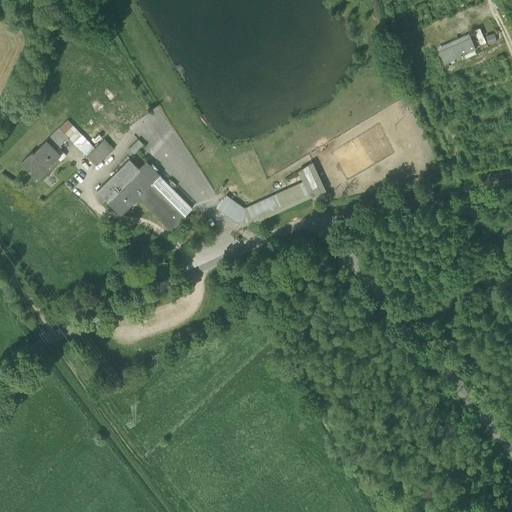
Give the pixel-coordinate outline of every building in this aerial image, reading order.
[(473,29),(477,39),(483,37),(479,27),(473,29)] [(438,51),(470,37),(468,33),(437,47),(438,51)] [(494,33),(485,36),(488,44),(496,41),(494,33)] [(470,37),(438,51),(444,63),(463,54),(474,50),(475,49),(470,37)] [(485,42),(483,37),(477,39),(480,45),(485,42)] [(476,54),(474,50),(463,54),(465,58),(476,54)] [(155,118),(144,106),(123,124),(130,133),(146,120),(148,123),(155,118)] [(89,160),(95,166),(113,149),(104,138),(94,148),(67,120),(58,128),(68,138),(89,160)] [(58,128),(46,140),(56,150),(68,138),(58,128)] [(129,148),(134,153),(143,144),(138,139),(129,148)] [(61,155),(56,150),(46,140),(33,153),(32,151),(21,162),(37,178),(61,155)] [(81,168),(88,161),(79,151),(71,158),(81,168)] [(97,190),(106,200),(138,168),(129,158),(97,190)] [(139,168),(138,168),(106,200),(120,214),(139,196),(171,229),(185,215),(185,214),(192,208),(156,171),(158,169),(151,162),(149,165),(146,161),(139,168)] [(304,185),(310,197),(323,191),(311,163),(297,171),(298,172),(304,185)] [(216,208),(244,227),(310,197),(304,185),(245,212),(224,197),(216,208)]
